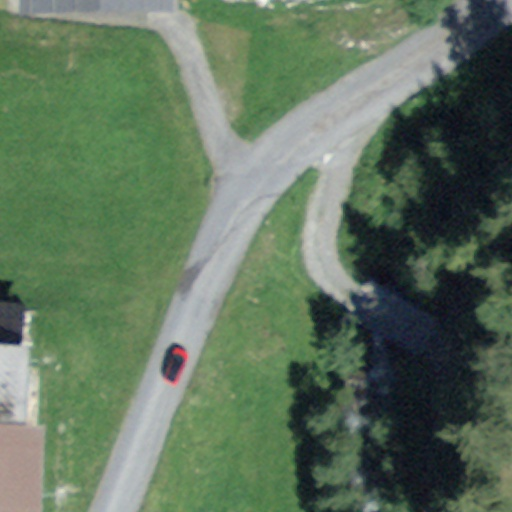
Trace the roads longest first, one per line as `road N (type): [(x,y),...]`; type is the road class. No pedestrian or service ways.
road 1 (tertiary): [(115,511),(239,196),(500,0)]
road 2 (track): [(451,343),(349,289),(323,250),(325,210),(360,100)]
road 3 (track): [(451,343),(430,448),(434,511)]
